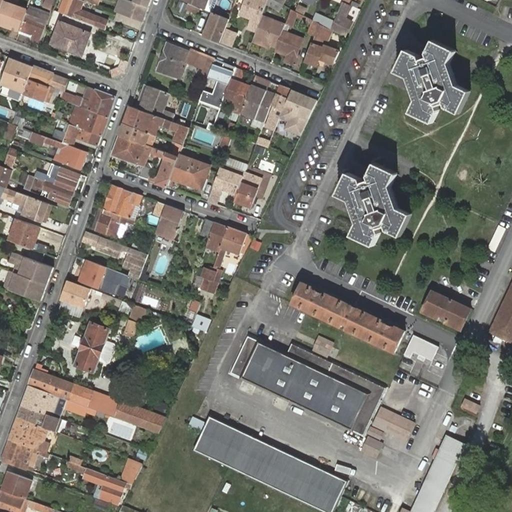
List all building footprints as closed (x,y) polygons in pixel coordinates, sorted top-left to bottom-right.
[(50,10),(54,0),(43,0),(41,6),(50,10)] [(65,0),(61,12),(83,21),(86,12),(81,10),(84,2),(78,0),(65,0)] [(151,0),(137,0),(137,3),(129,0),(122,0),(118,13),(122,15),(143,23),(151,0)] [(206,10),(210,0),(181,0),(189,3),(201,8),(206,10)] [(257,33),(262,18),(267,5),(269,0),(244,0),(239,16),(251,20),(247,29),(257,33)] [(269,0),(267,5),(281,12),(287,0),(269,0)] [(350,2),(345,0),(343,0),(340,8),(346,11),(350,2)] [(0,23),(21,32),(28,11),(5,2),(0,15),(0,23)] [(201,8),(189,3),(188,9),(199,13),(201,8)] [(297,4),(295,10),(305,13),(307,7),(297,4)] [(310,34),(316,36),(320,23),(314,20),(292,9),(286,27),(278,48),(288,52),(287,55),(285,61),(296,65),(300,56),(297,55),(304,39),(289,33),(292,26),(294,27),(299,18),(313,25),(310,34)] [(39,31),(45,33),(51,17),(31,10),(25,26),(31,28),(29,33),(38,36),(39,31)] [(110,21),(86,12),(83,21),(106,30),(110,21)] [(333,30),(345,35),(353,19),(339,12),(332,29),(333,30)] [(206,37),(221,43),(227,29),(230,20),(215,13),(206,37)] [(140,31),(143,23),(122,15),(120,23),(140,31)] [(254,40),(278,49),(278,48),(286,27),(262,18),(257,33),(254,40)] [(92,33),(60,20),(51,44),(83,56),(92,33)] [(316,36),(306,62),(317,67),(321,59),(326,62),(334,65),(339,53),(331,49),(326,47),(329,39),(333,30),(332,29),(320,23),(316,36)] [(239,33),(227,29),(221,43),(233,48),(239,33)] [(454,72),(451,62),(457,50),(435,39),(428,53),(430,57),(422,60),(420,55),(407,49),(397,71),(409,77),(417,100),(411,112),(434,123),(440,110),(438,106),(446,103),(447,107),(461,113),(471,91),(459,85),(454,72)] [(183,58),(186,50),(168,43),(158,70),(175,77),(181,61),(185,63),(186,60),(183,58)] [(209,57),(186,47),(186,50),(183,58),(186,60),(185,63),(181,61),(175,77),(183,80),(189,63),(205,69),(209,57)] [(203,75),(209,77),(209,76),(214,64),(216,59),(209,57),(205,69),(203,75)] [(17,60),(11,58),(9,64),(2,84),(9,87),(11,81),(9,80),(17,60)] [(321,59),(317,67),(323,69),(326,62),(321,59)] [(35,67),(17,60),(9,80),(11,81),(9,87),(26,92),(29,84),(30,81),(35,67)] [(235,72),(214,64),(209,76),(219,80),(213,94),(205,91),(201,101),(220,108),(235,72)] [(54,74),(35,67),(30,81),(47,88),(49,88),(54,74)] [(47,88),(30,81),(29,84),(42,89),(39,97),(43,98),(47,88)] [(234,113),(241,116),(242,113),(251,90),(252,87),(243,83),(239,92),(235,91),(232,100),(238,103),(234,113)] [(42,89),(29,84),(26,92),(39,97),(42,89)] [(265,89),(253,85),(252,87),(251,90),(242,113),(266,123),(273,106),(275,101),(275,100),(276,97),(263,93),(265,89)] [(294,89),(282,85),(276,97),(275,100),(275,101),(273,106),(275,107),(266,128),(275,131),(281,119),(285,108),(288,104),(290,99),(294,89)] [(142,110),(173,122),(175,116),(163,111),(169,93),(151,86),(142,110)] [(97,91),(92,89),(87,100),(93,103),(97,91)] [(302,137),(319,100),(294,89),(290,99),(288,104),(285,108),(281,119),(288,122),(285,130),(302,137)] [(109,117),(116,98),(97,91),(93,103),(87,100),(84,99),(81,107),(87,109),(109,117)] [(78,97),(65,92),(62,100),(75,105),(78,97)] [(194,103),(189,124),(213,129),(218,108),(194,103)] [(71,125),(79,128),(102,135),(109,117),(87,109),(78,106),(71,125)] [(174,142),(185,146),(190,132),(191,128),(173,122),(142,110),(133,106),(128,118),(160,130),(162,124),(179,130),(174,142)] [(128,118),(126,124),(158,136),(160,130),(128,118)] [(14,139),(16,125),(8,124),(5,138),(14,139)] [(122,136),(153,148),(155,144),(158,136),(126,124),(122,136)] [(102,135),(79,128),(76,137),(98,146),(102,135)] [(60,132),(58,139),(66,142),(68,135),(60,132)] [(50,144),(52,140),(33,133),(31,137),(50,144)] [(145,166),(141,177),(149,180),(153,170),(155,164),(147,162),(150,153),(158,156),(160,150),(153,148),(122,136),(115,155),(145,166)] [(222,150),(228,152),(233,139),(226,137),(222,150)] [(261,137),(258,145),(264,147),(270,150),(272,142),(261,137)] [(83,170),(89,153),(54,141),(52,145),(63,149),(67,150),(63,163),(83,170)] [(170,154),(180,158),(181,156),(185,146),(174,142),(172,150),(170,154)] [(160,150),(170,154),(172,150),(155,144),(153,148),(160,150)] [(19,152),(11,149),(7,160),(15,164),(19,152)] [(58,162),(63,163),(67,150),(63,149),(58,162)] [(173,179),(180,158),(170,154),(160,150),(158,156),(162,158),(167,159),(158,183),(170,188),(173,179)] [(180,158),(173,179),(189,184),(190,182),(204,187),(211,166),(181,156),(180,158)] [(402,208),(394,185),(400,172),(377,162),(371,175),(373,179),(365,182),(363,178),(350,172),(339,194),(351,199),(360,223),(354,235),(377,245),(382,233),(381,228),(389,226),(390,230),(404,236),(414,214),(402,208)] [(248,172),(223,164),(209,202),(218,205),(223,189),(239,195),(243,185),(248,172)] [(75,192),(81,175),(55,165),(51,176),(45,174),(43,180),(75,192)] [(26,185),(27,181),(29,175),(22,173),(18,182),(26,185)] [(69,206),(75,192),(43,180),(40,188),(50,192),(48,198),(69,206)] [(190,182),(189,184),(189,186),(202,192),(204,187),(190,182)] [(239,195),(236,203),(245,207),(246,203),(254,205),(259,191),(243,185),(239,195)] [(113,186),(105,210),(129,219),(131,219),(132,215),(128,213),(132,203),(139,206),(143,197),(113,186)] [(18,193),(7,190),(3,199),(15,203),(18,193)] [(46,214),(49,205),(29,197),(23,215),(43,222),(44,219),(46,214)] [(135,221),(140,206),(139,206),(132,203),(128,213),(132,215),(131,219),(135,221)] [(153,220),(151,227),(158,230),(167,206),(159,203),(153,220)] [(157,234),(181,243),(186,231),(180,228),(182,220),(174,217),(177,209),(167,206),(158,230),(157,234)] [(105,210),(101,209),(93,230),(97,231),(105,210)] [(186,212),(177,209),(174,217),(182,220),(186,212)] [(105,210),(97,231),(115,238),(120,222),(127,225),(129,219),(105,210)] [(19,220),(10,242),(34,250),(41,227),(19,220)] [(216,223),(208,220),(202,235),(210,238),(216,223)] [(123,241),(127,225),(120,222),(115,238),(123,241)] [(216,223),(210,238),(207,248),(220,253),(229,228),(216,223)] [(227,250),(241,255),(248,235),(229,228),(220,253),(213,271),(207,268),(203,278),(205,279),(202,289),(215,294),(223,272),(220,270),(227,250)] [(87,230),(82,241),(123,258),(126,252),(128,247),(87,230)] [(132,271),(130,277),(134,278),(140,281),(149,255),(128,247),(126,252),(131,254),(125,269),(132,271)] [(45,292),(54,267),(13,253),(10,262),(17,264),(8,290),(42,302),(45,292)] [(130,277),(87,260),(80,281),(117,295),(121,283),(131,287),(134,278),(130,277)] [(207,268),(200,267),(197,276),(203,278),(207,268)] [(92,289),(69,280),(61,300),(85,309),(92,289)] [(408,332),(305,283),(294,305),(398,354),(408,332)] [(511,342),(511,284),(490,333),(511,342)] [(461,331),(471,310),(432,291),(422,313),(461,331)] [(189,299),(180,322),(193,327),(196,319),(202,303),(189,299)] [(119,310),(129,313),(132,305),(122,301),(119,310)] [(143,322),(147,309),(134,304),(129,317),(143,322)] [(196,319),(193,327),(206,332),(210,324),(196,319)] [(130,320),(125,334),(133,338),(139,323),(130,320)] [(83,348),(76,366),(96,373),(111,329),(92,323),(86,339),(83,348)] [(83,348),(86,339),(77,336),(74,345),(83,348)] [(328,357),(335,343),(320,336),(313,350),(328,357)] [(440,347),(415,336),(406,355),(412,358),(415,352),(434,361),(440,347)] [(387,388),(293,344),(288,356),(249,337),(232,374),(364,436),(387,388)] [(91,401),(94,393),(94,392),(78,386),(75,385),(36,370),(30,386),(55,395),(72,402),(89,408),(97,411),(114,417),(116,411),(91,401)] [(55,395),(30,386),(23,405),(48,414),(49,412),(43,410),(48,398),(54,400),(55,395)] [(122,403),(102,396),(94,393),(91,401),(116,411),(119,412),(122,403)] [(49,412),(54,400),(48,398),(43,410),(49,412)] [(463,398),(459,409),(476,415),(480,404),(463,398)] [(123,402),(122,403),(119,412),(117,418),(159,434),(166,418),(123,402)] [(48,414),(23,405),(19,417),(50,429),(57,431),(61,419),(48,414)] [(408,441),(416,424),(382,408),(374,425),(408,441)] [(333,511),(348,481),(211,416),(196,449),(330,511),(333,511)] [(19,417),(10,440),(48,454),(51,446),(45,444),(50,429),(19,417)] [(202,431),(206,422),(193,417),(190,425),(202,431)] [(381,440),(384,433),(372,427),(368,434),(381,440)] [(433,511),(466,444),(447,434),(410,511),(433,511)] [(377,459),(384,444),(369,437),(362,451),(377,459)] [(10,440),(3,461),(32,471),(37,454),(43,456),(53,460),(54,457),(48,454),(10,440)] [(141,448),(136,454),(144,460),(148,453),(141,448)] [(43,456),(37,454),(32,471),(36,473),(43,456)] [(124,475),(126,476),(134,460),(131,458),(124,475)] [(126,476),(136,480),(139,475),(144,464),(134,460),(126,476)] [(72,463),(70,462),(68,467),(85,474),(87,469),(78,465),(72,463)] [(38,471),(36,477),(43,479),(45,474),(38,471)] [(9,472),(2,491),(6,492),(13,473),(9,472)] [(13,473),(6,492),(24,499),(31,480),(13,473)] [(127,489),(131,491),(134,486),(121,481),(104,475),(103,478),(107,480),(101,495),(121,503),(127,489)] [(121,481),(134,486),(136,480),(126,476),(124,475),(121,481)] [(112,505),(123,509),(124,507),(131,491),(127,489),(121,503),(101,495),(107,480),(103,478),(95,499),(97,500),(108,504),(112,505)] [(31,480),(24,499),(28,500),(35,481),(31,480)] [(46,510),(47,507),(28,500),(24,499),(6,492),(0,509),(0,511),(27,511),(31,503),(34,505),(34,506),(46,510)] [(107,511),(109,511),(112,505),(108,504),(97,500),(94,507),(107,511)]
